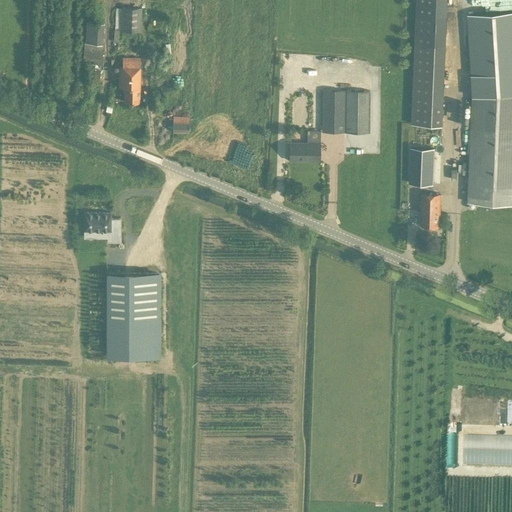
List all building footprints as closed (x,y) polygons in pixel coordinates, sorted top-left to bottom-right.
[(121,7),(120,31),(141,31),(142,8),(121,7)] [(511,11),(468,14),(472,93),(471,125),(467,203),(511,204),(511,11)] [(89,63),(88,78),(100,79),(101,64),(102,64),(103,43),(102,43),(103,22),(86,21),(85,42),(84,42),(83,63),(89,63)] [(415,43),(411,124),(443,125),(446,44),(415,43)] [(118,87),(124,87),(123,102),(139,102),(140,58),(122,57),(122,66),(119,66),(118,87)] [(321,131),(344,132),(369,132),(370,91),(345,90),(322,89),(321,131)] [(173,116),(172,133),(189,133),(189,117),(173,116)] [(319,160),(319,130),(307,130),(307,143),(289,143),(289,159),(319,160)] [(409,183),(433,184),(434,148),(410,147),(409,183)] [(440,193),(421,193),(421,211),(422,211),(422,226),(438,227),(438,215),(440,215),(440,193)] [(108,236),(108,241),(120,241),(120,218),(110,218),(110,212),(84,212),(84,230),(97,230),(97,236),(108,236)] [(108,273),(108,354),(149,354),(149,314),(159,314),(159,273),(108,273)] [(456,465),(456,434),(448,434),(448,465),(456,465)] [(511,436),(463,435),(462,465),(511,466),(511,436)]
